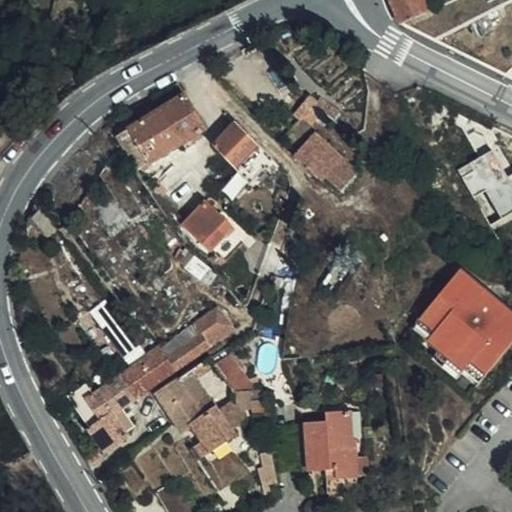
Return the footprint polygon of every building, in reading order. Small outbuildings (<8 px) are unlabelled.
[(424,0),(391,0),(402,26),(430,12),(424,0)] [(187,95),(118,136),(143,171),(149,168),(147,165),(207,129),(187,95)] [(262,147),(239,123),(214,145),(239,170),(262,147)] [(342,192),(361,171),(319,133),(298,157),(324,182),(328,179),(342,192)] [(262,147),(239,170),(249,181),(265,167),(273,158),(262,147)] [(488,226),(511,215),(511,168),(505,171),(496,150),(462,164),(488,226)] [(273,158),(265,167),(273,176),(282,167),(273,158)] [(228,225),(207,201),(181,226),(194,244),(200,248),(228,225)] [(230,254),(247,232),(237,225),(220,246),(230,254)] [(206,250),(202,252),(211,264),(216,259),(212,253),(209,255),(206,250)] [(291,278),(275,273),(268,289),(286,294),(291,278)] [(465,275),(433,312),(448,326),(442,333),(453,343),(479,365),(486,358),(500,370),(511,356),(511,314),(505,308),(487,330),(476,341),(467,332),(476,321),(494,300),(465,275)] [(219,309),(192,330),(170,346),(166,348),(177,372),(212,346),(209,343),(233,327),(219,309)] [(153,354),(121,311),(107,322),(138,364),(153,354)] [(433,312),(426,319),(442,333),(448,326),(433,312)] [(487,330),(476,321),(467,332),(476,341),(487,330)] [(479,365),(453,343),(450,347),(458,356),(455,359),(470,373),(479,365)] [(177,372),(166,348),(164,346),(153,354),(138,364),(119,378),(135,401),(177,372)] [(211,358),(195,371),(200,378),(216,364),(211,358)] [(486,358),(479,365),(493,378),(500,370),(486,358)] [(159,397),(183,433),(192,428),(202,443),(210,454),(236,437),(231,429),(220,414),(216,407),(211,410),(204,400),(209,396),(193,372),(159,397)] [(96,394),(86,380),(68,393),(92,428),(103,420),(105,422),(113,416),(135,401),(119,378),(96,394)] [(253,388),(238,389),(246,405),(256,405),(253,388)] [(265,388),(253,388),(256,405),(268,405),(265,388)] [(235,404),(220,414),(231,429),(246,419),(235,404)] [(311,476),(316,475),(358,457),(358,439),(353,439),(353,414),(331,414),(331,424),(310,424),(311,476)] [(91,429),(109,453),(130,435),(113,416),(105,422),(103,420),(92,428),(91,429)] [(210,454),(202,443),(194,449),(201,460),(210,454)] [(281,489),(274,447),(266,450),(269,464),(265,466),(275,489),(281,489)] [(358,457),(316,475),(329,475),(330,493),(338,493),(339,502),(353,502),(353,492),(358,491),(358,457)] [(169,497),(163,501),(170,511),(207,511),(191,484),(169,497)] [(164,488),(158,491),(163,501),(169,497),(164,488)]
